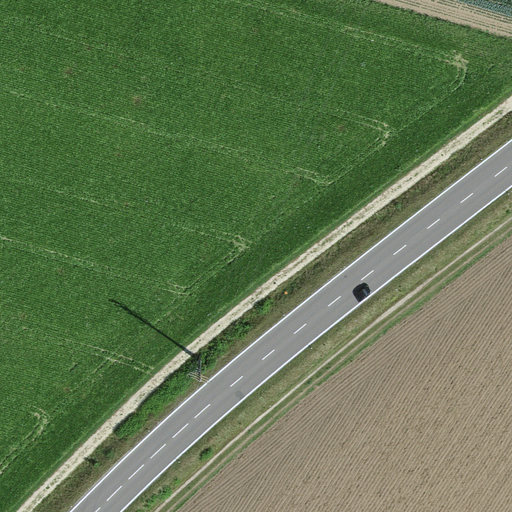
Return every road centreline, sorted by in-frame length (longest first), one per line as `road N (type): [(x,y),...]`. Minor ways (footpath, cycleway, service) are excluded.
road 1 (track): [(511,102),(168,369),(24,511)]
road 2 (primary): [(95,511),(300,328),(511,163)]
road 3 (track): [(159,511),(511,222)]
